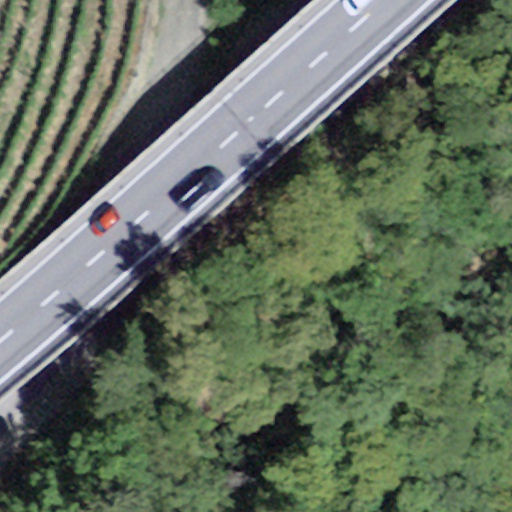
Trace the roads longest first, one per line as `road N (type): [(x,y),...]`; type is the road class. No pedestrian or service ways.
road 1 (primary): [(383,0),(0,341)]
road 2 (track): [(0,464),(83,379),(175,0)]
